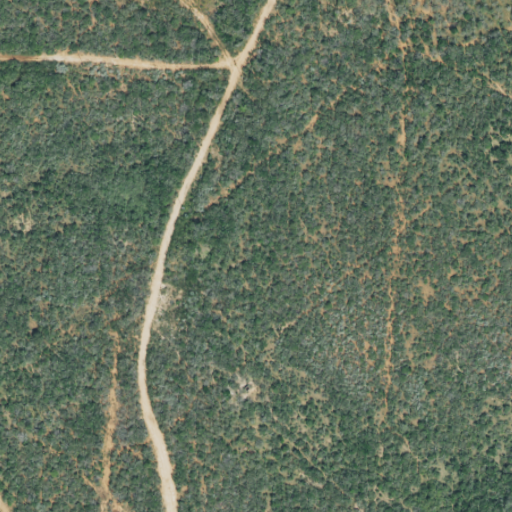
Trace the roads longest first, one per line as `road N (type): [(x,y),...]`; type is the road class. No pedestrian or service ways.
road 1 (residential): [(155,511),(152,305),(234,151),(238,107),(282,83),(312,0)]
road 2 (residential): [(238,107),(0,75)]
